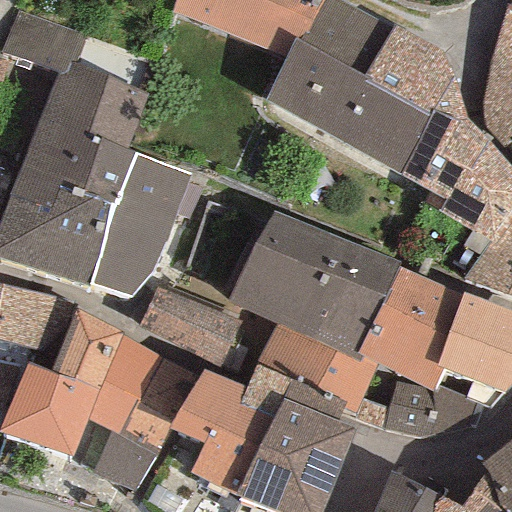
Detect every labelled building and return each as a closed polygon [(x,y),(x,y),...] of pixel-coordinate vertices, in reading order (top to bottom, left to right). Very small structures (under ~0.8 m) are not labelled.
[(322,0),(172,0),(169,12),(283,58),(293,36),(301,41),(322,0)] [(393,28),(339,0),(322,0),(301,41),(293,36),(283,58),(262,100),(400,176),(428,115),(362,77),(393,28)] [(511,13),(507,8),(504,10),(498,27),(489,59),(480,102),(480,118),(485,130),(511,163),(511,13)] [(87,36),(15,9),(0,48),(0,54),(55,75),(62,78),(67,63),(75,66),(87,36)] [(444,53),(393,28),(362,77),(428,115),(451,78),(444,53)] [(75,66),(67,63),(62,78),(55,75),(19,169),(109,204),(112,205),(133,152),(125,149),(147,94),(75,66)] [(463,116),(451,78),(428,115),(400,176),(445,201),(487,141),(463,116)] [(437,212),(489,241),(511,216),(511,171),(487,141),(445,201),(437,212)] [(189,178),(133,152),(112,205),(109,204),(85,286),(127,298),(150,273),(189,178)] [(0,261),(85,286),(109,204),(19,169),(0,216),(0,261)] [(398,263),(270,210),(227,302),(273,324),(361,362),(363,357),(354,354),(396,267),(398,263)] [(511,216),(489,241),(461,280),(486,289),(511,296),(511,216)] [(511,313),(462,295),(396,267),(354,354),(363,357),(377,364),(433,390),(434,386),(480,403),(488,407),(511,379),(511,313)] [(54,298),(0,284),(0,409),(6,411),(25,370),(26,362),(50,372),(73,309),(54,298)] [(252,328),(153,290),(135,327),(234,374),(252,328)] [(120,335),(73,309),(50,372),(26,362),(25,370),(6,411),(0,423),(0,433),(70,460),(86,421),(120,335)] [(361,362),(273,324),(251,365),(290,381),(344,403),(338,414),(351,420),(361,398),(377,364),(363,357),(361,362)] [(161,361),(120,335),(86,421),(109,432),(89,473),(133,493),(168,429),(203,444),(188,472),(238,498),(273,419),(237,403),(243,387),(201,371),(198,377),(161,361)] [(290,381),(251,365),(245,384),(243,387),(237,403),(273,419),(279,402),(290,381)] [(344,403),(290,381),(279,402),(273,419),(238,498),(274,511),(322,511),(350,433),(354,429),(335,421),(338,414),(344,403)] [(464,442),(480,403),(434,386),(433,390),(394,382),(386,409),(361,398),(351,420),(381,431),(437,442),(464,442)] [(511,511),(511,437),(479,466),(485,471),(458,507),(437,497),(431,511),(511,511)] [(431,511),(437,497),(388,471),(370,511),(431,511)]
